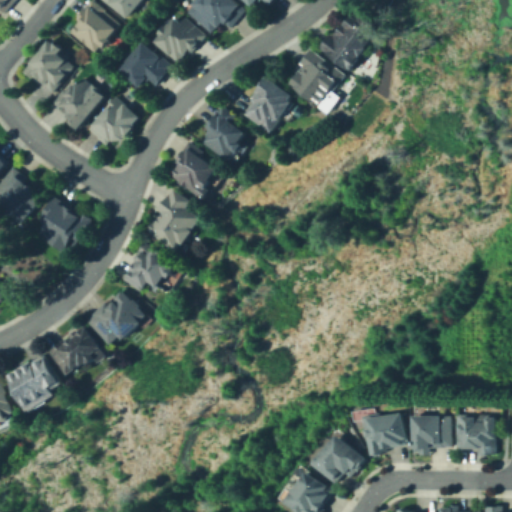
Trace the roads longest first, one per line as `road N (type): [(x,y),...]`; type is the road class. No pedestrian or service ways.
road 1 (residential): [(322,0),(165,114),(118,225),(82,284),(0,342)]
road 2 (residential): [(511,478),(390,479),(359,511)]
road 3 (residential): [(0,96),(46,146),(129,193)]
